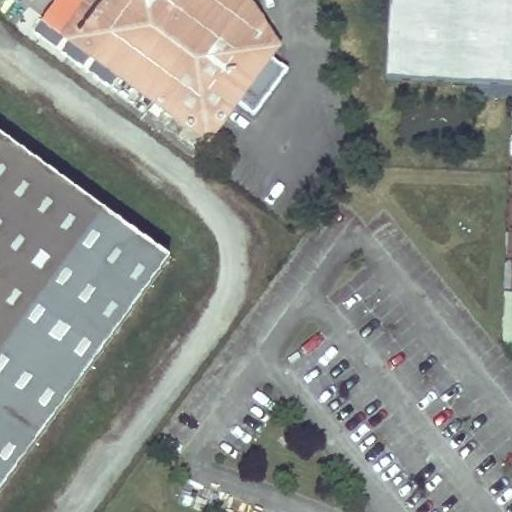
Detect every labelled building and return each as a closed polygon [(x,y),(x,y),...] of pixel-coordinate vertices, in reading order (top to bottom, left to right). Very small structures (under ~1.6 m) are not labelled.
[(85,0),(60,35),(68,41),(98,0),(85,0)] [(98,0),(68,41),(207,142),(275,48),(218,7),(223,0),(98,0)] [(511,0),(385,0),(382,83),(508,87),(511,2),(511,0)] [(0,497),(170,266),(0,141),(0,497)] [(511,343),(500,350),(511,364),(511,343)]
